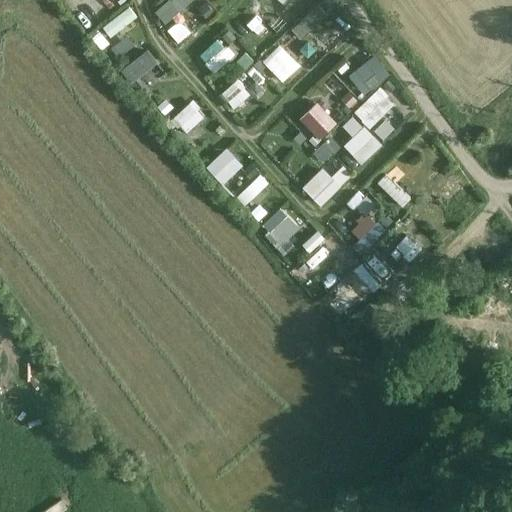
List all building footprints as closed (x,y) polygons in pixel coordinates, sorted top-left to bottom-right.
[(161,0),(152,9),(164,22),(186,0),(161,0)] [(253,32),(269,17),(253,1),(237,16),(253,32)] [(181,15),(186,26),(213,14),(207,2),(181,15)] [(315,2),(289,27),(300,38),(325,13),(315,2)] [(109,37),(137,16),(127,3),(99,24),(109,37)] [(178,18),(166,29),(177,41),(189,30),(178,18)] [(108,51),(118,59),(133,41),(122,33),(108,51)] [(208,69),(229,56),(218,38),(197,51),(208,69)] [(260,58),(281,81),(299,64),(279,42),(260,58)] [(116,68),(136,92),(164,69),(144,45),(116,68)] [(369,53),(342,77),(359,96),(386,72),(369,53)] [(218,94),(234,109),(249,91),(233,77),(218,94)] [(369,127),(393,101),(376,84),(351,111),(369,127)] [(168,118),(184,132),(203,112),(187,97),(168,118)] [(314,99),(296,116),(316,137),(334,120),(314,99)] [(351,135),(342,143),(358,162),(379,143),(352,112),(340,123),(351,135)] [(289,169),(306,152),(287,134),(271,150),(289,169)] [(312,150),(321,160),(339,146),(331,135),(312,150)] [(222,145),(202,165),(219,183),(240,164),(222,145)] [(331,172),(341,184),(352,175),(342,163),(331,172)] [(319,206),(340,185),(321,165),(299,186),(319,206)] [(232,193),(241,204),(267,182),(258,171),(232,193)] [(280,253),(292,244),(286,236),(298,227),(280,205),(257,223),(280,253)] [(308,252),(324,237),(315,228),(300,243),(308,252)] [(351,286),(356,280),(345,270),(323,297),(342,312),(358,292),(351,286)] [(59,498),(37,511),(55,511),(64,506),(59,498)]
